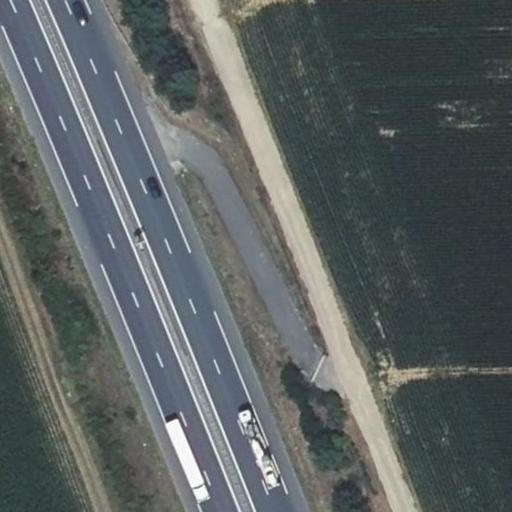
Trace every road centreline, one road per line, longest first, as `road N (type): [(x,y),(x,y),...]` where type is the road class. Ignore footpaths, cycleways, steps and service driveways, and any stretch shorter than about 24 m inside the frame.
road 1 (motorway): [(8,0),(219,511)]
road 2 (motorway): [(275,511),(65,0)]
road 3 (unclassified): [(212,21),(405,511)]
